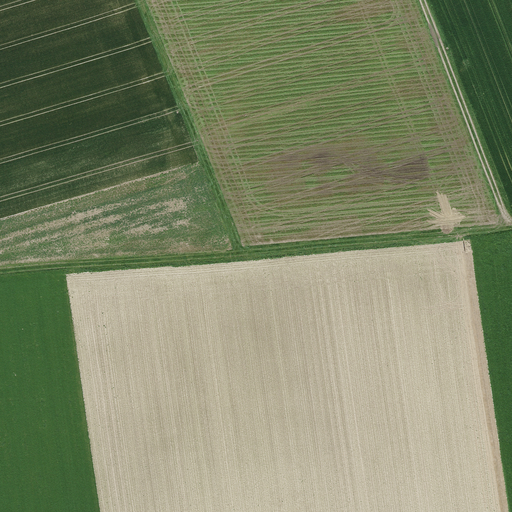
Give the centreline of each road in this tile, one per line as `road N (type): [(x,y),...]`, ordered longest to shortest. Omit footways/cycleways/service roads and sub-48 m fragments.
road 1 (track): [(0,269),(511,223)]
road 2 (track): [(239,248),(139,0)]
road 3 (track): [(420,0),(511,223)]
